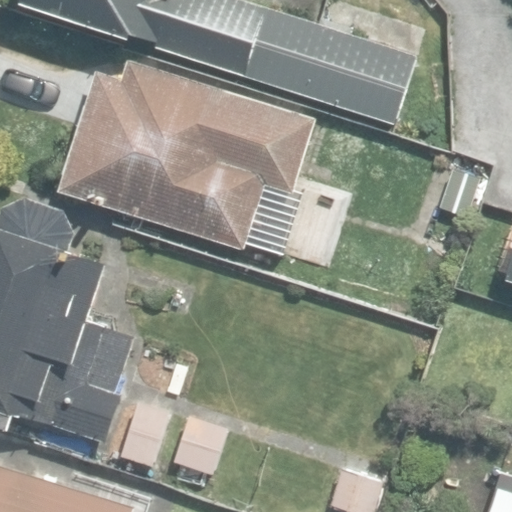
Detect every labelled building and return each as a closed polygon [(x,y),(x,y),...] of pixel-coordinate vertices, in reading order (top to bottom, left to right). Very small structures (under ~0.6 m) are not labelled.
[(34,0),(400,120),(421,54),(355,33),(357,24),(325,14),(321,24),(246,0),(34,0)] [(64,190),(250,248),(293,109),(132,59),(126,78),(101,70),(64,190)] [(451,184),(480,193),(490,164),(461,154),(451,184)] [(19,412),(107,442),(124,393),(119,391),(138,335),(91,318),(110,261),(71,247),(77,232),(70,209),(28,195),(5,207),(0,221),(0,422),(13,427),(19,412)] [(428,236),(451,245),(463,212),(440,204),(428,236)] [(143,396),(121,456),(153,468),(175,408),(143,396)] [(214,474),(229,427),(192,415),(177,462),(214,474)] [(0,511),(135,511),(138,505),(0,459),(0,511)] [(333,502),(362,511),(376,511),(387,481),(345,467),(333,502)] [(488,511),(511,511),(511,506),(493,500),(488,511)]
